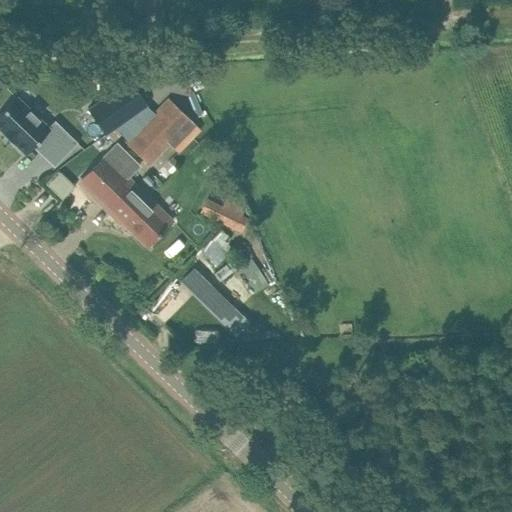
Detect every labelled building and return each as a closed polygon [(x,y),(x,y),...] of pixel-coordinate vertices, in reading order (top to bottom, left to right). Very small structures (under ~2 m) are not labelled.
[(148,104),(130,79),(87,109),(105,134),(148,104)] [(16,96),(0,112),(0,128),(5,133),(4,133),(13,142),(14,141),(26,153),(33,146),(49,129),(48,127),(16,96)] [(168,99),(127,142),(150,164),(169,144),(177,152),(199,129),(168,99)] [(55,120),(48,127),(49,129),(33,146),(44,157),(67,133),(77,143),(78,142),(55,120)] [(113,142),(120,134),(121,133),(115,127),(106,134),(113,142)] [(106,155),(79,183),(100,203),(112,215),(122,225),(125,222),(148,245),(162,231),(172,221),(141,190),(139,188),(128,178),(141,165),(118,142),(106,155)] [(62,170),(49,179),(61,195),(73,186),(62,170)] [(199,212),(241,233),(249,219),(242,215),(246,207),(227,197),(222,206),(206,198),(199,212)] [(220,230),(200,251),(216,267),(229,254),(224,249),(230,239),(220,230)] [(253,290),(267,282),(259,268),(245,276),(253,290)]
